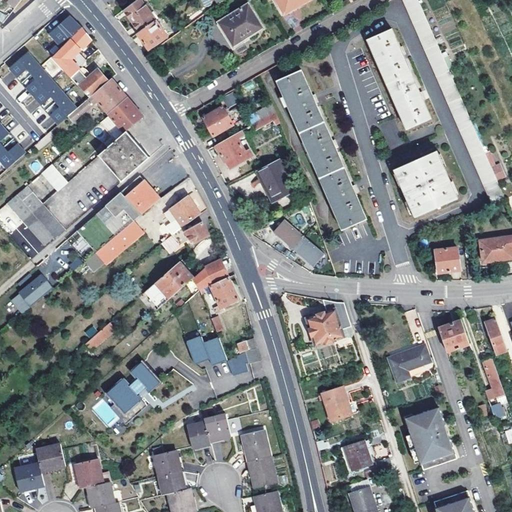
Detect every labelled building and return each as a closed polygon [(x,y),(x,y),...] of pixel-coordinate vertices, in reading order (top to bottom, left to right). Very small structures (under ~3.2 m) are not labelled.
[(14,9),(20,0),(9,0),(7,3),(14,9)] [(141,0),(134,0),(123,9),(139,31),(155,20),(157,18),(152,10),(150,12),(141,0)] [(274,0),(283,15),(307,0),(274,0)] [(403,0),(492,203),(505,197),(418,0),(403,0)] [(234,44),(242,39),(263,26),(248,2),(218,21),(233,45),(234,44)] [(39,42),(52,58),(82,27),(70,15),(39,42)] [(155,20),(139,31),(137,33),(149,50),(167,37),(155,20)] [(78,52),(90,39),(88,36),(82,27),(52,58),(70,77),(81,68),(86,60),(78,52)] [(393,28),(368,39),(406,129),(431,118),(423,100),(420,92),(404,55),(401,47),(393,28)] [(238,51),(246,45),(242,39),(234,44),(238,51)] [(77,108),(28,52),(9,69),(16,78),(15,78),(25,89),(26,89),(40,105),(39,106),(49,117),(50,116),(57,125),(68,116),(77,108)] [(41,65),(52,77),(61,69),(50,57),(41,65)] [(89,76),(81,68),(70,77),(89,98),(108,81),(98,69),(89,76)] [(301,69),(277,80),(342,230),(366,219),(356,194),(352,187),(336,150),(333,142),(316,104),(313,96),(301,69)] [(68,116),(73,121),(97,101),(109,114),(128,98),(114,82),(111,78),(108,81),(89,98),(77,108),(68,116)] [(25,90),(17,98),(31,112),(39,105),(25,90)] [(232,92),(223,97),(228,106),(237,101),(232,92)] [(128,98),(109,114),(121,128),(125,133),(127,130),(144,116),(136,107),(128,98)] [(247,117),(251,124),(274,111),(271,104),(247,117)] [(222,106),(203,117),(214,136),(233,124),(222,106)] [(274,111),(251,124),(235,133),(238,139),(277,117),(274,111)] [(0,167),(4,172),(24,155),(16,146),(17,145),(7,134),(6,135),(0,127),(0,167)] [(106,142),(109,146),(125,133),(121,128),(106,142)] [(38,149),(55,135),(51,130),(34,144),(38,149)] [(121,182),(150,157),(138,142),(127,130),(125,133),(109,146),(98,155),(121,182)] [(235,133),(216,145),(222,156),(225,154),(229,161),(245,152),(238,139),(235,133)] [(436,150),(393,169),(415,216),(457,198),(436,150)] [(256,170),(261,179),(264,178),(277,200),(295,190),(278,159),(256,170)] [(66,183),(50,165),(40,173),(56,192),(66,183)] [(96,253),(135,220),(160,199),(158,196),(139,175),(77,231),(96,253)] [(264,178),(261,179),(273,202),(277,200),(264,178)] [(42,204),(26,186),(6,203),(22,221),(32,213),(42,204)] [(170,208),(177,218),(183,227),(202,213),(188,195),(170,208)] [(66,230),(42,204),(32,213),(37,218),(49,231),(54,237),(56,239),(66,230)] [(37,218),(32,213),(22,221),(27,227),(37,218)] [(49,231),(37,218),(27,227),(39,240),(49,231)] [(166,227),(173,235),(183,227),(177,218),(166,227)] [(285,219),(274,231),(293,248),(304,237),(285,219)] [(106,264),(144,232),(135,220),(96,253),(106,264)] [(202,222),(193,226),(189,229),(185,231),(193,245),(209,236),(202,222)] [(54,237),(49,231),(39,240),(44,246),(54,237)] [(162,243),(169,253),(179,245),(172,235),(162,243)] [(511,236),(480,241),(483,262),(496,260),(496,257),(511,254),(511,236)] [(304,237),(293,248),(313,267),(324,255),(304,237)] [(457,247),(435,250),(438,273),(460,269),(457,247)] [(73,270),(83,264),(79,257),(69,263),(73,270)] [(200,290),(229,277),(225,269),(221,259),(204,267),(207,271),(194,278),(200,290)] [(179,263),(156,283),(170,299),(194,278),(179,263)] [(43,274),(12,299),(24,313),(55,287),(43,274)] [(200,290),(202,295),(205,293),(205,292),(212,289),(220,305),(215,307),(218,313),(224,310),(223,307),(239,300),(229,277),(200,290)] [(170,299),(156,283),(145,292),(159,309),(170,299)] [(327,312),(306,319),(315,345),(343,335),(341,329),(351,326),(343,302),(335,301),(323,299),(327,312)] [(511,313),(499,318),(503,328),(511,325),(511,313)] [(218,316),(211,318),(216,333),(224,330),(218,316)] [(497,354),(507,352),(499,329),(496,319),(486,323),(489,331),(490,334),(497,354)] [(461,320),(439,328),(447,352),(469,344),(461,320)] [(93,326),(85,332),(89,338),(97,331),(93,326)] [(109,333),(104,328),(85,345),(90,350),(109,333)] [(196,365),(205,362),(204,360),(210,358),(211,359),(213,366),(222,362),(221,361),(227,358),(219,338),(205,344),(202,337),(187,343),(196,365)] [(240,352),(257,348),(255,338),(238,344),(240,352)] [(425,347),(388,359),(396,382),(409,378),(407,371),(431,362),(425,347)] [(261,360),(258,349),(246,352),(249,363),(261,360)] [(228,360),(235,378),(249,372),(246,364),(249,363),(246,352),(246,351),(228,360)] [(504,394),(491,357),(482,359),(495,397),(504,394)] [(120,378),(104,393),(116,406),(128,420),(145,405),(140,399),(149,391),(150,392),(161,382),(141,359),(130,369),(137,377),(128,386),(120,378)] [(344,401),(347,400),(343,387),(321,394),(330,421),(349,416),(344,401)] [(491,405),(494,419),(505,416),(502,403),(491,405)] [(478,406),(481,416),(488,415),(485,404),(478,406)] [(128,420),(116,406),(112,410),(124,424),(128,420)] [(412,416),(409,417),(412,424),(407,426),(410,434),(419,461),(422,470),(456,459),(452,446),(450,447),(447,437),(444,438),(439,425),(443,424),(438,408),(412,416)] [(410,412),(402,415),(406,426),(407,426),(412,424),(409,417),(412,416),(410,412)] [(206,419),(206,422),(210,441),(232,436),(228,420),(227,414),(206,419)] [(210,441),(206,422),(188,427),(192,446),(193,448),(211,445),(210,441)] [(243,435),(250,461),(273,456),(266,429),(243,435)] [(405,436),(414,463),(419,461),(410,434),(405,436)] [(364,441),(343,448),(352,472),(373,464),(364,441)] [(40,463),(42,473),(66,467),(62,449),(61,443),(37,449),(40,463)] [(154,455),(159,476),(181,471),(182,472),(176,450),(164,453),(154,455)] [(279,483),(273,456),(250,461),(256,488),(279,483)] [(374,467),(377,475),(396,469),(392,457),(381,461),(381,462),(379,463),(380,465),(374,467)] [(87,487),(104,483),(98,459),(76,464),(82,488),(87,487)] [(42,473),(40,463),(13,470),(19,492),(45,486),(42,473)] [(169,494),(186,490),(182,472),(181,471),(159,476),(164,495),(169,494)] [(110,482),(104,483),(87,487),(92,508),(95,507),(115,503),(110,482)] [(374,511),(372,502),(374,501),(370,487),(349,493),(355,511),(374,511)] [(172,511),(196,511),(191,488),(186,490),(169,494),(172,511)] [(282,511),(277,491),(255,496),(258,511),(282,511)] [(466,491),(432,502),(435,511),(471,511),(469,504),(470,504),(466,491)] [(115,503),(95,507),(96,511),(120,511),(118,502),(115,503)]
